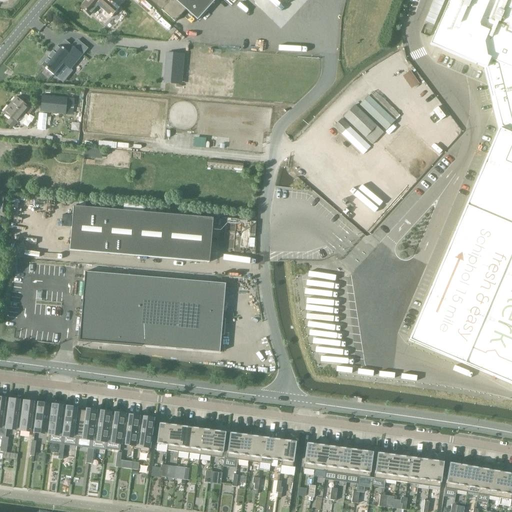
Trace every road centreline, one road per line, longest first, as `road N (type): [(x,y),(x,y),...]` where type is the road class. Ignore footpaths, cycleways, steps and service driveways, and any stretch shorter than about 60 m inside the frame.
road 1 (unclassified): [(284,399),(264,277),(264,200),(276,132),(325,82),(329,62)]
road 2 (residential): [(61,385),(302,418)]
road 3 (unclassified): [(284,399),(63,369)]
road 4 (residential): [(302,418),(511,450)]
road 5 (unclassified): [(511,432),(304,401)]
